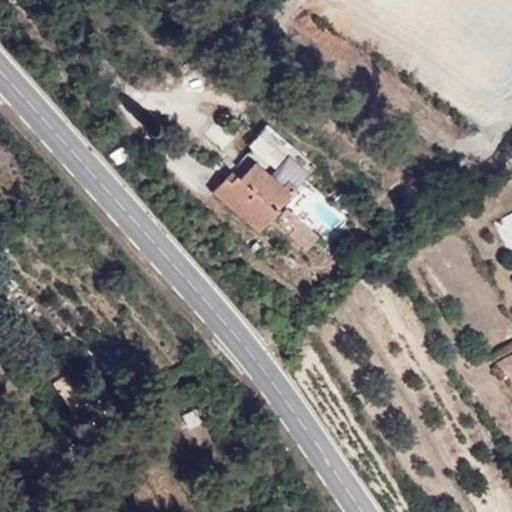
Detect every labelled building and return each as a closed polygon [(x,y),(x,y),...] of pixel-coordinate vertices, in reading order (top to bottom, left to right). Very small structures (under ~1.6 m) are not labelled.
[(260,166),(301,197),(324,167),(301,149),(284,171),(261,154),(243,178),(248,182),(260,166)] [(273,235),(301,197),(260,166),(232,204),(273,235)] [(511,211),(496,220),(511,250),(511,211)] [(95,362),(85,346),(68,358),(76,372),(95,362)] [(113,389),(95,362),(76,372),(94,402),(113,389)]
